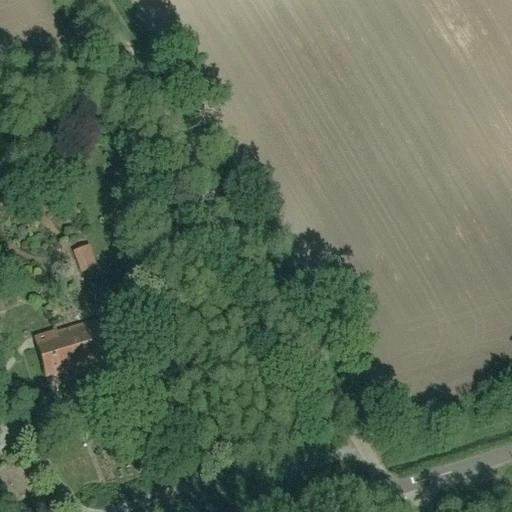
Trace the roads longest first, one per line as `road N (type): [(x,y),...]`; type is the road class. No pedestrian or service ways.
road 1 (residential): [(390,489),(111,0)]
road 2 (unclassified): [(511,450),(390,489)]
road 3 (track): [(390,489),(511,500)]
